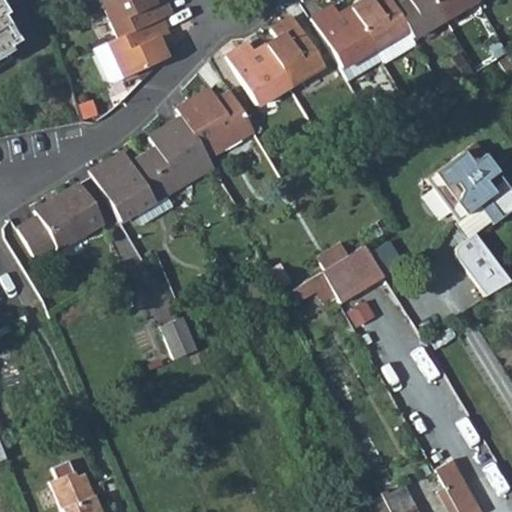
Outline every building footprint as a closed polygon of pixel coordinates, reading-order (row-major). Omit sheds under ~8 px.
[(0,0),(0,51),(10,46),(7,41),(14,36),(0,12),(0,11),(5,9),(0,0)] [(113,0),(104,4),(118,38),(162,20),(172,15),(164,0),(113,0)] [(354,8),(377,50),(410,31),(391,0),(363,0),(365,2),(354,8)] [(391,0),(410,31),(414,38),(447,18),(436,0),(391,0)] [(436,0),(447,18),(478,0),(436,0)] [(348,80),(383,59),(377,50),(354,8),(340,16),(335,7),(313,19),(348,80)] [(269,43),(293,85),(324,67),(294,17),(273,29),(278,39),(269,43)] [(163,21),(162,20),(118,38),(110,42),(112,47),(163,21)] [(172,41),(163,21),(112,47),(125,77),(168,59),(162,45),(172,41)] [(410,31),(377,50),(383,59),(386,65),(419,46),(414,38),(410,31)] [(112,47),(110,42),(95,48),(98,54),(112,47)] [(230,55),(259,105),(293,85),(269,43),(253,52),(248,44),(230,55)] [(112,47),(98,54),(108,78),(115,81),(125,77),(112,47)] [(256,130),(232,90),(217,99),(212,90),(181,109),(186,118),(210,157),(256,130)] [(146,155),(170,195),(216,167),(210,157),(186,118),(152,138),(158,148),(146,155)] [(148,225),(177,208),(170,195),(146,155),(132,163),(126,154),(95,172),(124,222),(140,212),(148,225)] [(511,217),(511,189),(487,157),(474,166),(465,154),(460,157),(434,177),(465,218),(480,207),(494,226),(497,229),(511,217)] [(60,250),(104,223),(81,185),(37,211),(40,217),(19,230),(36,257),(57,245),(60,250)] [(494,226),(480,207),(465,218),(456,225),(463,237),(474,230),(479,231),(481,236),(494,226)] [(456,241),(454,246),(483,295),(508,279),(481,236),(479,231),(474,230),(463,237),(456,241)] [(347,244),(324,257),(330,269),(353,256),(347,244)] [(340,305),(385,280),(365,249),(353,256),(330,269),(323,273),(328,283),(340,305)] [(284,307),(328,283),(323,273),(279,297),(284,307)] [(175,320),(153,330),(169,362),(191,351),(175,320)] [(98,511),(78,465),(70,469),(65,458),(47,466),(52,476),(45,478),(60,511),(98,511)] [(476,511),(478,511),(458,477),(441,486),(454,511),(476,511)] [(417,511),(405,487),(382,498),(389,511),(417,511)]
